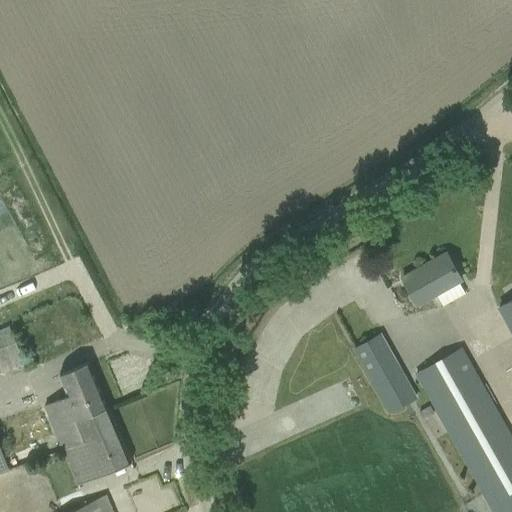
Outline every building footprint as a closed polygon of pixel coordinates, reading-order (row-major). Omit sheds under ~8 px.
[(401,278),(411,296),(416,305),(436,294),(442,305),(464,293),(458,282),(460,281),(445,254),(401,278)] [(511,298),(496,307),(511,336),(511,298)] [(8,325),(0,328),(0,370),(1,374),(24,364),(8,325)] [(353,350),(363,367),(389,412),(415,398),(380,335),(353,350)] [(511,511),(511,437),(461,347),(413,374),(491,511),(511,511)] [(44,406),(63,450),(85,443),(77,423),(107,410),(88,363),(58,375),(67,396),(44,406)] [(85,443),(63,450),(77,485),(129,463),(107,410),(77,423),(85,443)] [(149,511),(159,511),(182,502),(173,482),(161,488),(156,476),(137,483),(149,511)] [(111,511),(104,495),(71,511),(111,511)]
